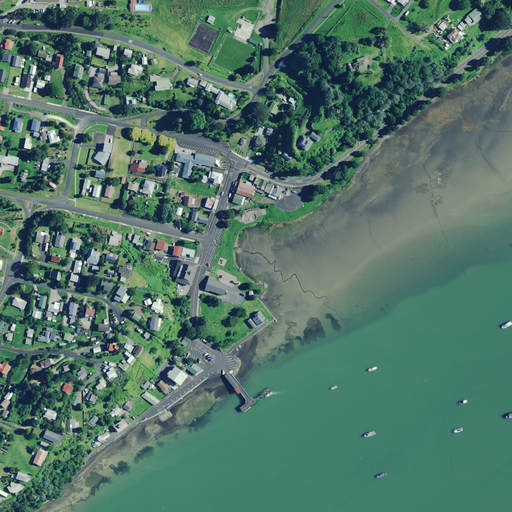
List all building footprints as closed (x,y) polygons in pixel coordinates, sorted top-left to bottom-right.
[(483,17),(476,8),(468,14),(469,16),(464,20),(468,24),(472,20),(475,23),(483,17)] [(214,18),(209,15),(206,21),(212,24),(214,18)] [(254,24),(238,18),(234,27),(236,28),(233,35),(247,41),(254,24)] [(460,36),(454,29),(446,37),(449,40),(450,39),(454,43),(460,36)] [(14,40),(6,39),(5,45),(1,44),(0,47),(4,48),(10,50),(11,46),(13,46),(14,40)] [(109,50),(97,47),(95,54),(107,57),(109,50)] [(132,51),(124,49),(123,54),(125,55),(125,56),(130,57),(132,51)] [(11,55),(3,53),(2,60),(10,62),(11,55)] [(52,55),(46,54),(44,54),(38,53),(37,56),(45,58),(45,60),(51,61),(52,55)] [(58,54),(55,67),(62,69),(64,58),(64,55),(58,54)] [(19,56),(14,55),(12,66),(20,67),(22,59),(19,58),(19,56)] [(351,63),(347,64),(351,73),(356,70),(358,75),(361,74),(360,72),(367,69),(366,65),(368,64),(366,56),(356,59),(357,62),(354,63),(355,66),(352,67),(351,63)] [(84,66),(75,64),(72,76),(77,77),(77,78),(81,79),(84,66)] [(142,67),(131,64),(130,69),(128,68),(127,73),(130,74),(136,76),(137,73),(141,74),(142,67)] [(117,74),(110,74),(110,76),(108,76),(108,83),(120,83),(120,76),(117,76),(117,74)] [(103,76),(98,75),(97,77),(92,76),(91,86),(101,88),(103,76)] [(197,81),(189,78),(186,84),(193,87),(194,86),(195,87),(197,81)] [(45,82),(38,79),(35,87),(43,89),(45,82)] [(169,87),(169,80),(156,80),(156,86),(154,86),(155,90),(163,90),(163,87),(169,87)] [(218,104),(231,109),(233,105),(234,105),(235,104),(235,103),(236,103),(235,102),(235,101),(235,100),(222,94),(224,92),(211,87),(212,85),(201,80),(199,85),(205,87),(204,89),(209,92),(209,91),(217,94),(215,100),(214,100),(214,101),(214,102),(214,103),(215,104),(216,104),(217,104),(218,104)] [(288,100),(292,103),(290,108),(294,110),(296,106),(295,105),(298,100),(292,95),(288,100)] [(279,104),(272,101),(270,106),(268,105),(267,108),(269,108),(268,111),(275,114),(278,110),(277,109),(279,104)] [(20,131),(22,121),(16,119),(13,129),(20,131)] [(39,121),(31,120),(29,129),(37,131),(39,121)] [(53,129),(46,131),(49,143),(58,140),(57,136),(55,136),(52,137),(52,134),(54,134),(53,129)] [(321,137),(312,132),(310,136),(318,142),(321,137)] [(311,139),(303,134),(296,144),(301,148),(301,149),(304,151),(304,150),(306,151),(311,143),(310,141),(311,139)] [(265,138),(258,135),(254,146),(258,147),(259,144),(263,145),(265,138)] [(102,142),(101,148),(100,148),(98,151),(93,158),(102,165),(110,155),(110,153),(109,153),(111,144),(102,142)] [(175,161),(184,163),(181,177),(189,178),(192,166),(192,164),(193,164),(195,164),(195,163),(212,167),(214,157),(215,157),(194,152),(194,156),(177,152),(175,161)] [(292,157),(285,152),(281,156),(289,161),(292,157)] [(7,157),(0,155),(0,162),(6,164),(7,163),(17,166),(19,158),(8,155),(7,157)] [(46,163),(48,163),(49,158),(44,157),(41,170),(46,171),(47,164),(46,164),(46,163)] [(147,163),(139,162),(137,171),(145,173),(147,163)] [(166,166),(157,165),(156,170),(158,170),(158,176),(165,177),(166,166)] [(95,169),(93,176),(102,178),(104,171),(95,169)] [(209,171),(207,178),(210,178),(213,178),(212,182),(219,184),(220,180),(221,181),(221,180),(221,177),(222,177),(221,177),(221,173),(211,171),(211,172),(209,171)] [(255,176),(253,183),(257,185),(255,187),(269,193),(273,185),(266,182),(267,181),(255,176)] [(154,182),(144,180),(141,192),(151,194),(154,182)] [(245,184),(238,181),(234,193),(250,198),(254,187),(250,185),(245,184)] [(127,183),(126,189),(136,191),(138,183),(133,182),(133,184),(127,183)] [(100,186),(93,184),(91,195),(97,197),(100,186)] [(113,185),(106,184),(103,196),(110,197),(113,185)] [(280,188),(273,185),(269,193),(276,196),(280,188)] [(231,202),(240,205),(243,196),(234,193),(231,202)] [(195,198),(184,196),(183,200),(184,200),(183,205),(191,206),(191,204),(194,204),(195,198)] [(207,197),(204,206),(212,209),(215,198),(210,197),(209,198),(207,197)] [(198,222),(199,216),(196,216),(197,212),(192,211),(190,220),(195,221),(196,221),(198,222)] [(42,242),(44,242),(46,242),(47,236),(43,235),(44,233),(36,231),(35,242),(42,243),(42,242)] [(117,232),(112,231),(111,236),(110,236),(108,244),(117,246),(118,242),(119,242),(119,239),(120,239),(121,235),(116,234),(117,232)] [(65,233),(61,232),(60,236),(56,235),(54,246),(62,247),(65,233)] [(80,239),(72,238),(70,249),(72,250),(72,249),(78,250),(80,239)] [(151,240),(148,239),(146,247),(144,246),(143,249),(152,251),(154,243),(151,242),(151,240)] [(163,241),(156,240),(154,248),(161,250),(163,241)] [(180,247),(173,245),(171,255),(178,256),(180,247)] [(194,250),(182,247),(180,255),(184,256),(185,253),(189,254),(189,256),(192,257),(194,250)] [(93,249),(89,249),(86,261),(93,263),(93,264),(97,265),(99,252),(93,251),(93,249)] [(54,253),(53,256),(52,255),(51,261),(59,262),(60,257),(60,254),(54,253)] [(110,254),(107,253),(104,260),(113,263),(116,255),(112,254),(111,257),(109,256),(110,254)] [(163,255),(156,253),(154,259),(163,261),(163,260),(169,261),(170,255),(163,254),(163,255)] [(196,263),(177,259),(172,276),(175,277),(174,281),(189,285),(196,263)] [(82,261),(75,260),(73,272),(80,274),(82,261)] [(120,273),(119,275),(120,276),(125,277),(128,278),(130,269),(126,268),(126,266),(121,265),(121,267),(118,266),(117,272),(120,273)] [(59,272),(51,270),(49,278),(59,280),(61,274),(58,274),(59,272)] [(79,275),(71,273),(69,280),(80,283),(81,278),(78,277),(79,275)] [(215,277),(208,275),(203,290),(208,291),(208,290),(222,295),(226,285),(214,281),(215,277)] [(113,284),(101,281),(100,285),(101,285),(99,291),(108,293),(110,288),(112,288),(113,284)] [(190,287),(181,283),(177,294),(183,296),(185,292),(188,293),(190,287)] [(126,289),(120,285),(115,293),(116,294),(113,299),(118,302),(120,300),(125,303),(130,295),(124,292),(126,289)] [(47,296),(40,295),(40,297),(37,296),(36,300),(39,300),(38,307),(44,309),(47,296)] [(27,302),(14,297),(11,304),(23,310),(27,302)] [(160,300),(157,298),(155,302),(153,302),(150,308),(155,310),(154,312),(158,313),(158,312),(161,314),(163,310),(161,309),(162,306),(158,305),(160,300)] [(59,303),(56,302),(55,305),(49,303),(47,310),(57,313),(59,303)] [(78,304),(70,303),(68,309),(69,309),(67,317),(71,318),(69,324),(74,325),(76,317),(75,317),(78,304)] [(91,309),(91,308),(86,307),(84,317),(87,318),(88,316),(94,317),(95,310),(91,309)] [(41,312),(33,310),(31,317),(40,319),(41,312)] [(138,321),(141,316),(133,311),(130,316),(138,321)] [(256,326),(255,326),(256,325),(265,319),(259,311),(253,314),(255,316),(252,319),(256,324),(254,325),(250,318),(247,320),(253,328),(256,326)] [(161,318),(151,317),(149,329),(159,331),(161,318)] [(112,324),(98,323),(98,331),(103,331),(103,332),(105,332),(105,331),(107,331),(106,338),(112,339),(112,324)] [(49,331),(45,331),(44,337),(38,337),(37,341),(46,342),(46,343),(49,343),(50,338),(48,338),(49,331)] [(73,335),(65,333),(63,339),(71,341),(73,335)] [(183,340),(181,343),(185,346),(188,343),(190,339),(185,337),(183,340)] [(115,343),(107,342),(106,349),(107,349),(107,350),(112,351),(112,350),(113,350),(116,353),(119,351),(118,350),(120,348),(115,343)] [(133,347),(126,343),(123,347),(128,350),(128,351),(130,352),(133,347)] [(141,347),(137,345),(133,353),(135,354),(134,355),(136,357),(141,347)] [(134,357),(126,351),(124,353),(129,357),(126,361),(129,363),(134,357)] [(53,363),(50,357),(39,363),(42,369),(53,363)] [(123,370),(128,364),(126,362),(123,359),(121,361),(124,364),(122,365),(119,363),(117,365),(123,370)] [(183,368),(195,375),(203,370),(188,361),(183,368)] [(11,367),(3,362),(1,365),(0,364),(0,371),(6,375),(11,367)] [(71,370),(68,364),(62,367),(65,373),(71,370)] [(85,370),(82,366),(79,368),(81,370),(76,373),(79,376),(77,377),(79,380),(81,378),(82,379),(87,375),(83,371),(85,370)] [(108,368),(110,371),(106,373),(109,379),(113,377),(113,378),(118,375),(117,373),(116,374),(112,367),(111,368),(110,366),(108,367),(108,368)] [(166,376),(177,385),(185,374),(174,366),(170,371),(169,370),(166,374),(167,375),(166,376)] [(236,387),(226,374),(224,375),(223,375),(233,389),(236,387)] [(107,384),(102,378),(98,381),(100,383),(95,387),(97,390),(102,386),(103,387),(107,384)] [(156,387),(147,380),(141,386),(145,390),(147,387),(150,389),(152,388),(154,390),(156,387)] [(165,384),(161,380),(157,385),(161,389),(160,389),(163,392),(169,387),(166,384),(165,384)] [(74,388),(66,382),(63,387),(62,390),(69,395),(74,388)] [(159,401),(146,391),(142,396),(155,406),(159,401)] [(14,393),(12,392),(10,394),(8,392),(4,398),(5,399),(0,404),(4,409),(9,402),(7,401),(14,393)] [(95,394),(89,392),(86,399),(92,402),(95,394)] [(80,397),(75,395),(71,404),(76,406),(80,397)] [(133,406),(127,402),(123,407),(129,412),(133,406)] [(122,410),(116,405),(112,409),(113,410),(109,414),(113,417),(114,415),(116,416),(117,414),(118,415),(122,410)] [(10,412),(4,410),(1,416),(7,418),(10,412)] [(56,412),(47,410),(47,412),(44,411),(43,417),(47,418),(47,419),(50,419),(55,420),(56,412)] [(73,416),(69,416),(69,420),(67,420),(67,431),(72,431),(71,428),(75,427),(75,425),(74,425),(74,420),(73,420),(73,416)] [(97,420),(94,416),(89,422),(93,425),(97,420)] [(127,426),(122,419),(113,426),(118,432),(127,426)] [(58,436),(45,430),(42,437),(55,443),(58,436)] [(110,435),(107,432),(101,437),(100,435),(96,438),(100,442),(103,439),(104,440),(110,435)] [(45,453),(38,450),(32,463),(41,466),(44,461),(42,460),(45,453)] [(27,475),(17,472),(16,475),(8,473),(7,476),(25,482),(27,475)] [(19,484),(11,482),(10,485),(7,487),(10,493),(12,492),(13,493),(15,492),(15,493),(22,489),(19,484)]
